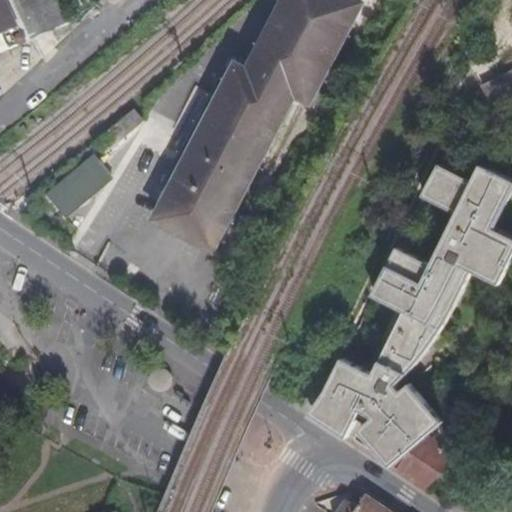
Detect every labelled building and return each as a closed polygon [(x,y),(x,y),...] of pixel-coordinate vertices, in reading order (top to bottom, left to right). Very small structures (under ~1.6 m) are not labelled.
[(0,0),(0,53),(5,51),(25,42),(5,0),(0,0)] [(5,0),(25,42),(41,34),(70,21),(60,0),(5,0)] [(176,185),(158,219),(216,250),(299,93),(312,100),(363,5),(353,0),(290,0),(252,70),(240,64),(222,97),(214,93),(168,181),(176,185)] [(511,69),(492,80),(504,105),(505,104),(511,100),(511,69)] [(148,121),(138,109),(102,143),(113,154),(148,121)] [(98,157),(55,199),(73,220),(118,177),(98,157)] [(370,439),(393,467),(436,430),(443,424),(410,386),(404,391),(399,385),(418,365),(435,343),(442,332),(452,316),(460,301),(468,284),(473,271),(500,284),(511,259),(511,236),(494,228),(511,189),(511,180),(480,165),(472,181),(437,165),(426,188),(422,197),(457,214),(432,265),(397,249),(374,297),(405,312),(375,375),(343,359),(328,391),(318,406),(354,430),(358,424),(370,439)] [(169,374),(166,371),(162,370),(158,371),(154,373),(152,377),(151,381),(152,385),(154,388),(157,391),(161,392),(166,391),(169,389),(171,385),(172,381),(172,377),(169,374)] [(354,430),(318,406),(313,412),(349,436),(354,430)] [(461,458),(436,430),(393,467),(413,480),(425,488),(461,458)] [(387,511),(368,499),(359,510),(352,506),(347,507),(342,511),(387,511)]
